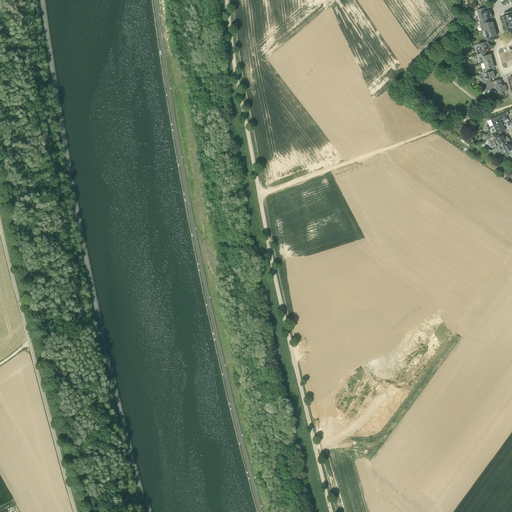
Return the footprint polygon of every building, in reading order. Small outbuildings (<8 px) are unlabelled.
[(482,20),(488,18),(492,17),(490,13),(489,13),(488,10),(486,11),(485,8),(477,10),(479,14),(481,13),(482,20)] [(504,22),(511,19),(511,10),(504,13),(505,16),(503,16),(504,22)] [(485,31),(495,28),(494,28),(495,27),(494,25),(493,22),(490,23),(489,22),(488,18),(482,20),(479,21),(480,25),(482,32),(485,31)] [(484,42),(488,41),(491,40),(490,38),(497,36),(495,28),(485,31),(487,38),(483,39),(484,42)] [(477,55),(486,52),(485,50),(490,48),(488,41),(484,42),(478,44),(479,48),(475,49),(477,55)] [(484,63),(492,61),(490,54),(486,55),(486,52),(477,55),(479,60),(483,59),(484,63)] [(483,74),(491,72),(490,68),(494,67),(492,61),(484,63),(485,69),(482,70),(483,74)] [(484,84),(489,83),(488,79),(495,78),(493,71),(491,72),(483,74),(485,77),(481,79),(482,84),(484,84)] [(498,94),(507,91),(505,85),(502,86),(500,79),(489,83),(484,84),(486,90),(491,89),(491,88),(494,87),(495,90),(497,89),(498,94)] [(497,134),(499,133),(505,130),(500,120),(503,119),(504,121),(508,119),(506,116),(505,113),(490,120),(497,134)] [(498,145),(506,141),(503,135),(501,136),(499,133),(497,134),(494,136),(493,134),(491,135),(492,137),(489,138),(490,140),(492,139),(494,142),(496,141),(498,145)] [(509,151),(511,149),(511,147),(510,143),(508,144),(507,141),(506,141),(498,145),(499,147),(497,148),(499,152),(502,150),(504,154),(509,151)]
